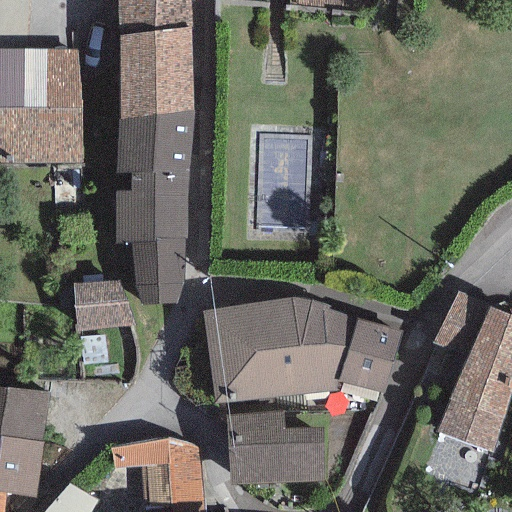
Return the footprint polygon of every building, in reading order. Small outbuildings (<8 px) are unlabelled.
[(116,0),(120,120),(193,111),(190,0),(116,0)] [(87,58),(28,59),(29,116),(0,116),(0,176),(89,175),(87,58)] [(193,111),(120,120),(116,119),(114,175),(114,244),(131,242),(132,288),(142,305),(175,304),(182,285),(182,240),(186,240),(193,111)] [(144,326),(124,283),(81,284),(85,327),(144,326)] [(458,292),(432,344),(467,356),(489,307),(490,304),(458,292)] [(201,312),(214,404),(334,391),(337,381),(356,320),(358,316),(293,298),(201,312)] [(511,386),(511,316),(489,307),(467,356),(435,432),(492,454),(511,386)] [(401,334),(356,320),(337,381),(382,395),(401,334)] [(49,392),(0,387),(0,511),(2,511),(4,493),(36,498),(49,392)] [(224,416),(228,487),(324,483),(322,429),(283,431),(282,413),(224,416)] [(109,449),(113,469),(139,465),(143,511),(203,511),(197,449),(169,440),(109,449)]
